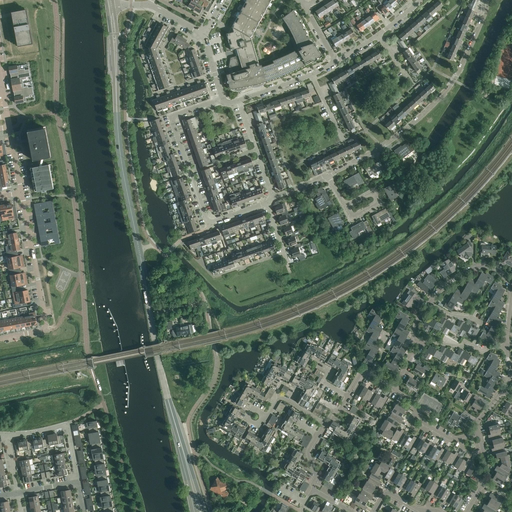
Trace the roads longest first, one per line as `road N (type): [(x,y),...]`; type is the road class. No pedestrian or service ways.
road 1 (secondary): [(146,293),(119,143),(111,8)]
road 2 (residential): [(327,175),(382,147),(442,96),(488,0)]
road 3 (residential): [(266,202),(207,223),(171,117),(222,99)]
road 4 (residential): [(506,345),(510,283),(496,268),(480,266),(428,302),(414,327),(419,343)]
road 5 (residential): [(0,338),(46,329),(21,191)]
